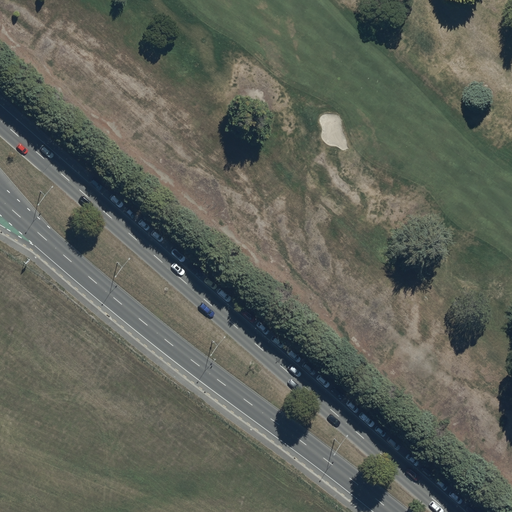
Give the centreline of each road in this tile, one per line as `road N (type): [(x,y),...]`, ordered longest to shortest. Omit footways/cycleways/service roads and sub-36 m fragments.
road 1 (primary): [(0,120),(448,511)]
road 2 (primary): [(391,511),(6,206)]
